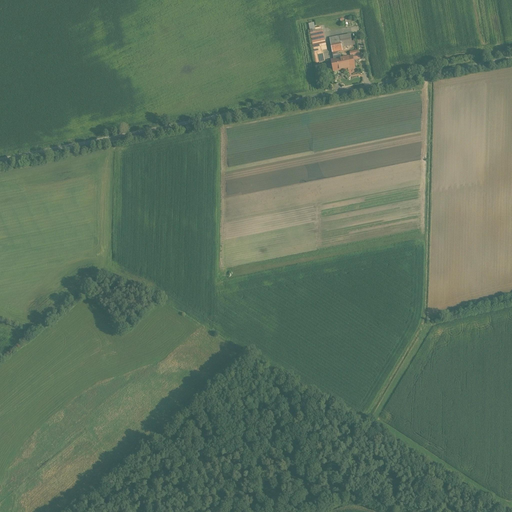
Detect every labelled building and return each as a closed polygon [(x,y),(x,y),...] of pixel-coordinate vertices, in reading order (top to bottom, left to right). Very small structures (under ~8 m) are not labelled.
[(323,33),(311,35),(313,44),(321,43),(325,42),(323,33)] [(350,35),(340,36),(342,47),(352,45),(351,42),(350,35)] [(340,36),(330,39),(332,53),(342,51),(342,47),(340,36)] [(321,43),(313,44),(316,63),(319,62),(317,52),(322,51),(322,50),(321,43)] [(352,57),(339,59),(331,60),(333,71),(350,68),(350,70),(355,69),(352,57)]
